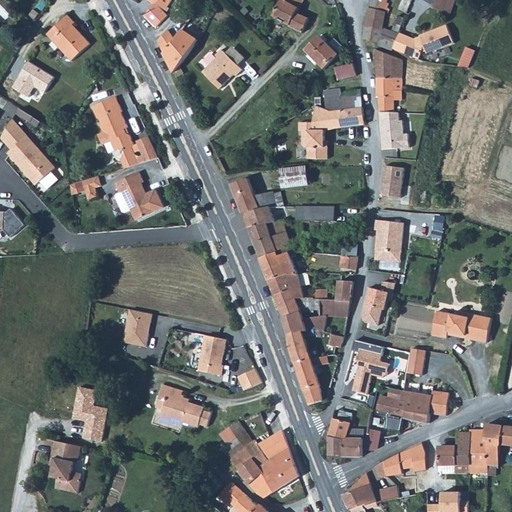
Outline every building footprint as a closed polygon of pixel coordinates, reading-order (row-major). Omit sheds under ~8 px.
[(160,0),(158,0),(155,5),(164,12),(169,5),(160,0)] [(281,0),(278,7),(273,15),(291,24),(290,26),(302,32),(307,22),(310,23),(313,18),(298,10),(304,0),(281,0)] [(371,0),(369,7),(383,9),(386,0),(371,0)] [(458,0),(438,0),(436,6),(453,13),(458,0)] [(164,12),(155,5),(154,4),(144,15),(156,28),(168,15),(164,12)] [(369,7),(366,23),(383,26),(386,10),(383,9),(369,7)] [(47,34),(53,41),(56,39),(67,51),(65,53),(72,61),(91,44),(80,32),(79,33),(72,26),(76,23),(69,15),(47,34)] [(32,50),(48,24),(41,19),(24,46),(32,50)] [(385,26),(383,26),(366,23),(365,38),(380,40),(380,42),(392,48),(393,46),(399,32),(385,26)] [(422,35),(417,37),(400,31),(399,32),(393,46),(419,56),(422,49),(424,48),(426,48),(427,49),(428,51),(454,42),(449,24),(421,32),(422,35)] [(164,52),(175,39),(169,28),(158,41),(164,52)] [(192,48),(197,40),(183,29),(175,39),(164,52),(175,72),(192,48)] [(324,65),(338,51),(328,41),(321,34),(307,48),(324,65)] [(334,36),(328,41),(338,51),(344,45),(334,36)] [(53,41),(65,53),(67,51),(56,39),(53,41)] [(220,55),(211,63),(204,69),(220,87),(225,83),(226,81),(226,79),(226,78),(227,77),(228,78),(229,78),(236,72),(237,74),(244,68),(224,47),(218,53),(220,55)] [(466,47),(458,67),(468,68),(476,51),(466,47)] [(403,58),(390,52),(379,48),(378,75),(403,76),(403,58)] [(31,60),(15,87),(29,95),(34,86),(46,93),(57,75),(31,60)] [(336,63),(339,76),(358,73),(355,60),(336,63)] [(403,83),(403,76),(378,75),(378,94),(381,95),(380,110),(383,110),(394,111),(395,98),(401,98),(401,88),(403,88),(403,83)] [(326,107),(332,109),(345,107),(344,90),(342,85),(327,88),(326,107)] [(364,102),(362,88),(344,90),(345,107),(361,105),(365,104),(364,102)] [(123,109),(116,94),(93,104),(97,116),(100,115),(103,121),(100,122),(108,140),(111,139),(115,149),(123,146),(124,147),(134,143),(127,125),(128,125),(122,110),(123,109)] [(325,138),(325,129),(334,127),(332,109),(326,107),(316,103),(313,121),(298,122),(299,131),(302,131),(303,143),(305,146),(310,146),(310,157),(329,157),(329,144),(328,143),(325,144),(325,138)] [(332,109),(334,127),(360,124),(362,123),(367,123),(365,104),(361,105),(345,107),(332,109)] [(400,111),(394,111),(383,110),(384,120),(381,120),(383,141),(388,140),(389,147),(410,146),(409,132),(405,132),(403,118),(400,119),(400,111)] [(28,135),(13,119),(2,138),(11,150),(8,153),(35,185),(58,165),(28,135)] [(405,165),(385,162),(381,192),(401,194),(405,165)] [(284,186),(311,183),(309,165),(282,168),(284,186)] [(144,179),(140,169),(117,181),(121,190),(123,189),(132,207),(137,218),(165,205),(156,187),(147,191),(142,180),(144,179)] [(99,174),(84,179),(87,188),(97,185),(102,184),(99,174)] [(261,205),(278,203),(273,189),(272,190),(257,194),(250,176),(233,182),(244,211),(261,205)] [(84,179),(76,181),(79,191),(87,188),(84,179)] [(100,195),(97,185),(87,188),(89,198),(100,195)] [(286,203),(280,188),(273,189),(278,203),(286,203)] [(132,207),(123,189),(121,190),(120,190),(118,191),(117,193),(116,195),(123,209),(126,210),(132,207)] [(283,218),(292,219),(286,203),(278,203),(261,205),(244,211),(250,225),(270,218),(283,218)] [(298,217),(306,217),(306,203),(298,203),(298,217)] [(335,203),(306,203),(306,217),(334,218),(335,203)] [(0,227),(4,228),(12,236),(25,224),(11,208),(6,213),(0,212),(0,227)] [(278,251),(280,254),(294,249),(283,218),(270,218),(250,225),(262,257),(278,251)] [(301,231),(335,233),(335,220),(301,219),(301,231)] [(392,259),(401,260),(402,251),(404,221),(376,219),(375,229),(378,229),(376,258),(392,259)] [(344,245),(343,255),(359,256),(360,246),(344,245)] [(286,273),(298,273),(292,255),(296,254),(295,252),(294,249),(280,254),(278,251),(262,257),(270,278),(286,273)] [(359,256),(343,255),(342,268),(357,269),(359,256)] [(306,297),(303,286),(299,273),(298,273),(286,273),(270,278),(276,295),(293,289),(296,296),(306,297)] [(299,273),(303,286),(311,284),(308,273),(299,273)] [(339,280),(338,299),(352,300),(355,281),(339,280)] [(384,280),(382,289),(394,291),(396,281),(384,280)] [(382,289),(369,286),(367,296),(369,297),(368,303),(365,303),(362,315),(366,321),(379,324),(383,307),(386,308),(388,298),(392,299),(394,291),(382,289)] [(305,328),(308,328),(304,317),(302,311),(317,313),(317,318),(316,327),(324,329),(333,331),(346,335),(352,300),(338,299),(322,298),(314,297),(306,297),(296,296),(293,289),(276,295),(290,332),(291,333),(305,328)] [(314,297),(322,298),(322,290),(314,289),(314,297)] [(124,340),(147,345),(149,331),(148,331),(150,320),(152,320),(153,312),(131,307),(124,340)] [(487,341),(493,317),(460,310),(459,314),(438,310),(432,334),(447,338),(448,334),(487,341)] [(317,318),(304,317),(308,328),(316,327),(317,318)] [(313,358),(307,342),(306,338),(316,334),(322,336),(324,329),(316,327),(308,328),(305,328),(291,333),(291,347),(296,362),(313,358)] [(346,335),(333,331),(330,341),(344,345),(346,335)] [(208,333),(200,369),(224,374),(226,364),(224,363),(229,338),(208,333)] [(317,347),(314,339),(307,342),(313,358),(316,357),(316,355),(317,347)] [(427,352),(414,348),(412,353),(426,357),(427,352)] [(360,363),(353,393),(368,395),(373,377),(386,379),(389,365),(383,362),(384,355),(361,350),(358,363),(360,363)] [(426,357),(412,353),(408,371),(421,375),(426,357)] [(305,389),(321,385),(315,366),(329,361),(327,354),(316,357),(313,358),(296,362),(305,389)] [(240,375),(246,388),(264,380),(258,367),(240,375)] [(206,408),(207,404),(190,399),(190,401),(184,399),(186,394),(188,389),(166,382),(161,395),(168,398),(165,407),(163,414),(174,417),(174,415),(185,419),(185,420),(200,425),(201,422),(209,425),(214,411),(206,408)] [(322,401),(321,385),(305,389),(310,405),(322,401)] [(430,395),(402,388),(399,397),(407,399),(404,417),(410,418),(429,422),(431,412),(446,415),(449,393),(431,389),(430,395)] [(387,433),(390,418),(391,414),(404,417),(407,399),(399,397),(377,393),(375,399),(381,400),(379,409),(373,408),(368,433),(386,436),(387,433)] [(165,407),(168,398),(161,395),(158,405),(165,407)] [(347,437),(354,414),(355,411),(349,410),(350,407),(339,404),(338,410),(337,410),(330,436),(329,456),(363,456),(364,438),(347,437)] [(387,433),(401,433),(403,420),(390,418),(387,433)] [(504,425),(488,424),(487,430),(486,442),(491,443),(490,453),(490,464),(490,465),(500,466),(501,444),(502,444),(504,425)] [(511,426),(504,425),(502,444),(511,444),(511,426)] [(456,464),(455,473),(470,473),(472,429),(470,429),(470,432),(459,432),(458,446),(442,446),(441,448),(431,448),(431,464),(456,464)] [(487,430),(486,429),(472,429),(470,473),(478,474),(479,465),(490,465),(490,464),(490,453),(491,443),(486,442),(487,430)] [(235,441),(239,437),(234,430),(229,433),(235,441)] [(251,483),(257,491),(267,499),(276,492),(275,491),(300,475),(284,430),(260,444),(257,440),(246,447),(254,458),(264,473),(251,483)] [(227,453),(232,459),(246,447),(239,437),(235,441),(238,445),(227,453)] [(83,478),(73,476),(74,469),(76,460),(80,461),(83,445),(57,439),(53,455),(56,455),(52,475),(59,476),(57,486),(80,491),(83,478)] [(254,458),(246,447),(232,459),(240,469),(254,458)] [(403,467),(416,465),(413,448),(413,447),(400,454),(403,467)] [(413,448),(416,465),(417,469),(428,467),(424,448),(413,448)] [(431,464),(431,448),(424,448),(428,467),(428,470),(444,470),(444,473),(455,473),(456,464),(431,464)] [(400,454),(386,461),(389,474),(404,472),(403,467),(400,454)] [(254,458),(240,469),(251,483),(264,473),(254,458)] [(389,477),(389,474),(386,461),(377,466),(379,475),(380,477),(389,477)] [(85,472),(74,469),(73,476),(83,478),(85,472)] [(441,488),(444,488),(444,473),(444,470),(428,470),(428,472),(428,485),(428,489),(429,495),(442,494),(441,488)] [(381,502),(377,492),(368,472),(350,489),(352,492),(345,495),(352,510),(368,504),(369,506),(381,502)] [(419,474),(420,487),(428,485),(428,472),(419,474)] [(50,484),(57,486),(59,476),(52,475),(50,484)] [(243,511),(251,511),(259,505),(233,481),(217,497),(221,502),(227,497),(243,511)] [(400,485),(392,487),(395,498),(403,496),(401,486),(400,485)] [(392,487),(386,489),(390,499),(395,498),(392,487)] [(386,489),(377,492),(381,502),(390,499),(386,489)]
